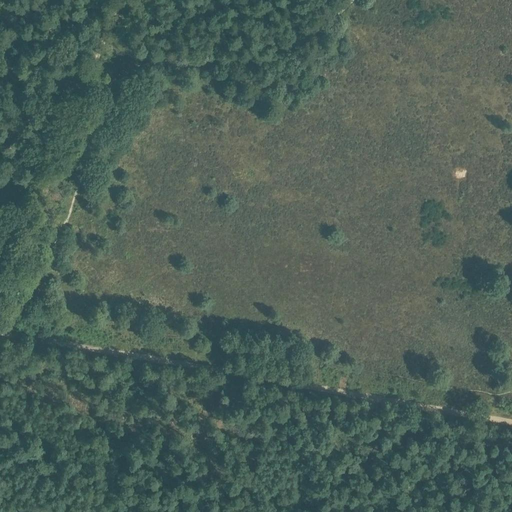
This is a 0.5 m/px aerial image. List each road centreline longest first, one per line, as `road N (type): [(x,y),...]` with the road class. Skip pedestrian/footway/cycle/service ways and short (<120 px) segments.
road 1 (unknown): [(0,327),(38,282),(122,67),(145,55),(280,48),(347,0)]
road 2 (track): [(0,331),(511,420)]
road 3 (track): [(118,0),(0,299)]
